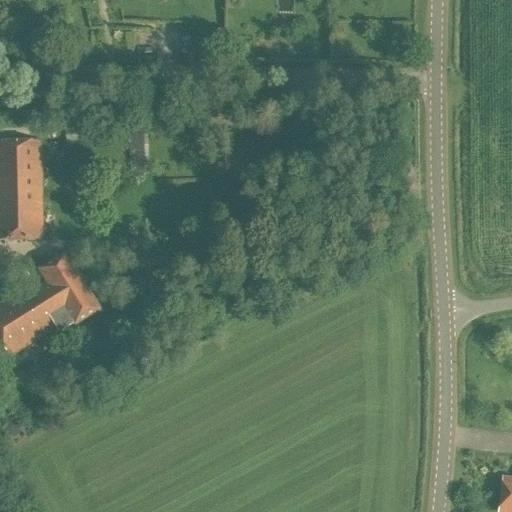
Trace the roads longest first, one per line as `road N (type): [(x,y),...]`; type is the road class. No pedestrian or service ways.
road 1 (unclassified): [(437,70),(0,69)]
road 2 (tertiary): [(441,312),(437,70)]
road 3 (tertiary): [(435,511),(441,312)]
